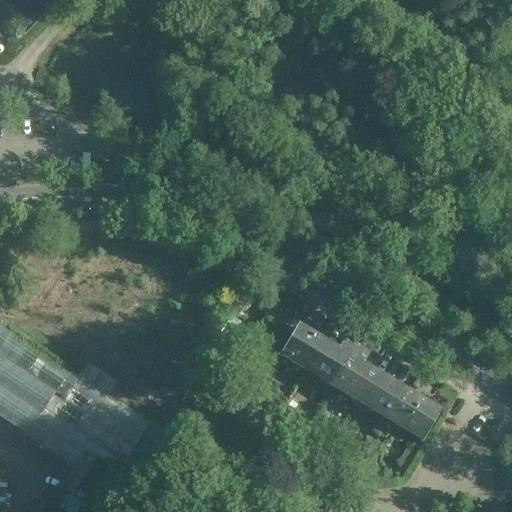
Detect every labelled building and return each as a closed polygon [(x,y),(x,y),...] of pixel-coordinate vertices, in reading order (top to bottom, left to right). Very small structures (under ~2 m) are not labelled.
[(119,479),(166,437),(0,326),(0,424),(46,456),(49,451),(63,462),(58,469),(59,470),(57,473),(58,474),(33,511),(46,511),(52,503),(82,456),(119,479)] [(276,331),(267,347),(277,352),(276,354),(280,357),(306,373),(323,345),(297,329),(290,339),(276,331)] [(334,352),(323,345),(306,373),(334,390),(359,348),(345,340),(338,351),(336,349),(334,352)] [(362,407),(379,378),(365,370),(364,370),(360,367),(368,354),(359,348),(334,390),(362,407)] [(379,378),(362,407),(382,418),(374,432),(385,439),(393,425),(394,426),(402,412),(399,411),(408,396),(379,378)] [(232,381),(220,399),(234,407),(245,388),(232,381)] [(394,426),(418,440),(420,441),(437,413),(408,396),(399,411),(402,412),(394,426)] [(420,441),(418,440),(415,444),(407,445),(407,451),(401,460),(396,462),(405,478),(425,444),(420,441)] [(82,456),(52,503),(68,511),(84,511),(92,500),(87,497),(95,485),(124,504),(134,489),(119,479),(82,456)] [(339,473),(331,487),(357,483),(365,470),(354,463),(349,472),(339,473)] [(0,511),(9,511),(12,483),(7,482),(9,466),(0,464),(0,511)]
